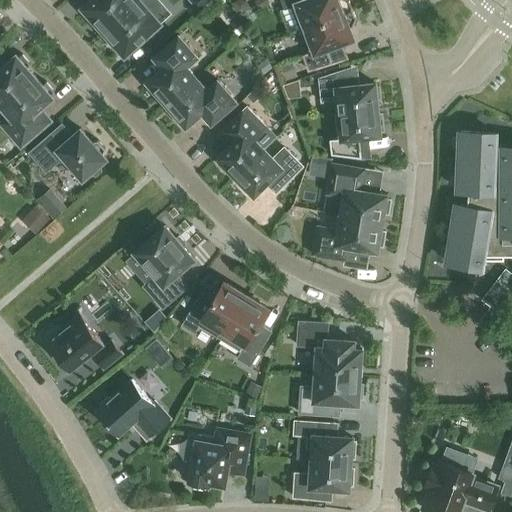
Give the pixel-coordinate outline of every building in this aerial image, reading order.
[(103,31),(137,0),(89,0),(82,7),(103,31)] [(153,0),(137,0),(103,31),(125,54),(161,22),(146,7),(153,0)] [(191,0),(199,9),(208,0),(191,0)] [(301,29),(352,9),(348,0),(282,0),(285,8),(292,5),(301,29)] [(352,9),(301,29),(310,53),(303,55),(309,70),(342,59),(336,44),(353,38),(349,27),(352,26),(356,19),(352,9)] [(166,103),(197,77),(187,65),(197,56),(179,34),(154,56),(163,67),(147,81),(149,84),(147,86),(155,96),(158,94),(166,103)] [(0,62),(0,104),(1,105),(35,75),(27,67),(31,63),(22,53),(18,57),(16,54),(3,66),(0,62)] [(335,113),(377,109),(377,104),(381,103),(379,86),(375,86),(375,82),(353,85),(351,67),(319,77),(322,101),(338,99),(339,112),(335,112),(335,113)] [(35,75),(1,105),(9,115),(1,123),(21,146),(50,120),(40,108),(53,97),(51,94),(55,91),(46,81),(42,84),(35,75)] [(207,89),(197,77),(166,103),(175,113),(172,115),(180,125),(183,123),(186,126),(202,112),(211,123),(236,101),(218,79),(207,89)] [(236,176),(264,148),(254,139),(267,127),(247,106),(222,130),(233,141),(218,157),(220,160),(217,163),(230,175),(233,172),(236,176)] [(377,109),(335,113),(338,138),(330,139),(331,154),(361,157),(359,137),(380,135),(380,131),(384,130),(382,113),(378,113),(377,109)] [(29,152),(47,172),(60,160),(67,161),(83,179),(90,173),(96,175),(102,170),(100,164),(107,158),(103,154),(106,148),(98,140),(92,141),(90,138),(89,139),(84,134),(85,133),(81,128),(63,143),(53,131),(29,152)] [(511,146),(494,146),(495,132),(461,131),(458,189),(470,190),(468,205),(457,203),(447,261),(481,267),(483,253),(511,252),(511,146)] [(264,148),(236,176),(239,179),(236,182),(249,194),(251,191),(254,194),(270,179),(280,189),(301,167),(302,165),(287,149),(280,156),(277,154),(273,158),(264,148)] [(340,214),(382,221),(384,212),(389,213),(391,199),(386,199),(387,194),(361,189),(365,168),(331,162),(326,193),(343,196),(340,214)] [(21,220),(36,234),(50,219),(36,205),(21,220)] [(317,225),(315,235),(312,253),(345,259),(347,248),(349,246),(377,251),(378,245),(383,246),(386,231),(381,230),(382,221),(340,214),(339,223),(332,228),(317,225)] [(163,306),(186,286),(176,274),(194,258),(165,225),(163,227),(160,224),(147,235),(150,238),(135,251),(156,275),(145,285),(163,306)] [(220,338),(247,295),(225,281),(211,303),(200,295),(182,324),(195,332),(199,325),(220,338)] [(499,313),(511,297),(494,283),(482,299),(499,313)] [(269,308),(247,295),(220,338),(242,351),(237,358),(250,365),(268,337),(256,330),(269,308)] [(81,314),(61,330),(47,341),(68,368),(91,350),(95,354),(94,355),(103,367),(122,352),(112,340),(106,345),(81,314)] [(315,374),(360,377),(362,348),(354,348),(354,340),(327,338),(328,322),(299,320),(297,344),(317,346),(315,374)] [(360,377),(315,374),(314,386),(301,385),(299,412),(333,415),(334,402),(358,403),(359,397),(362,397),(363,383),(360,383),(360,377)] [(154,400),(153,402),(132,379),(112,397),(107,397),(101,403),(100,407),(97,411),(118,435),(136,419),(151,436),(170,418),(154,400)] [(312,460),(351,463),(351,458),(355,458),(356,441),(352,441),(352,437),(336,435),(333,432),(333,422),(294,420),(294,434),(307,435),(307,447),(313,447),(312,460)] [(184,457),(181,472),(190,474),(189,480),(192,487),(204,489),(209,483),(209,484),(209,482),(225,485),(227,470),(243,473),(250,434),(217,428),(216,437),(197,434),(193,458),(184,457)] [(351,463),(312,460),(311,473),(295,472),(293,497),(306,497),(326,500),(327,487),(349,489),(349,485),(353,485),(354,468),(350,468),(351,463)] [(433,511),(458,511),(459,511),(463,500),(489,509),(498,485),(472,476),(473,472),(440,460),(438,466),(434,464),(425,488),(429,490),(422,508),(433,511)] [(240,492),(239,477),(227,478),(228,493),(240,492)]
